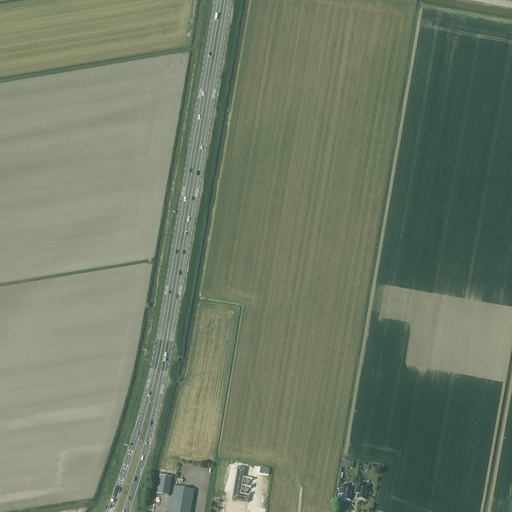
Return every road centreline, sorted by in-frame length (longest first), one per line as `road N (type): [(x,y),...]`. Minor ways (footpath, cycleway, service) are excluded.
road 1 (primary): [(125,511),(159,394),(228,0)]
road 2 (primary): [(218,0),(157,350),(111,509)]
